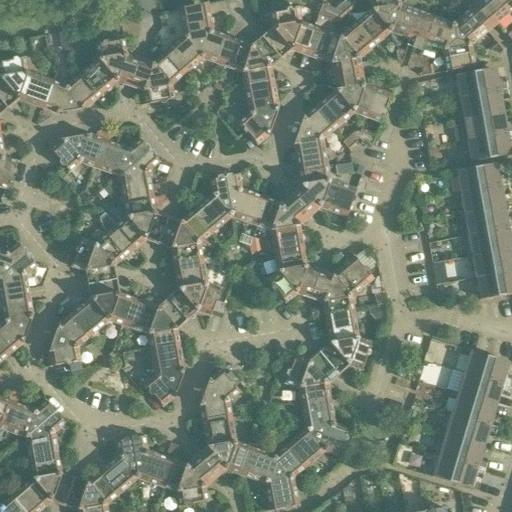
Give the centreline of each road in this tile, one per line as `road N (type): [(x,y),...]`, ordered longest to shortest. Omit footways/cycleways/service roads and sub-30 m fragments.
road 1 (residential): [(295,330),(360,395),(391,320)]
road 2 (residential): [(511,331),(391,320)]
